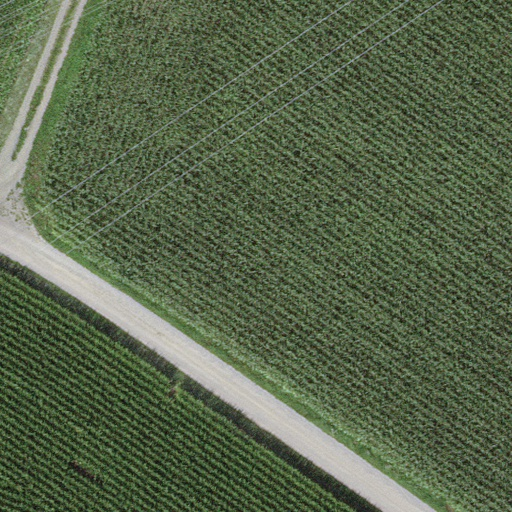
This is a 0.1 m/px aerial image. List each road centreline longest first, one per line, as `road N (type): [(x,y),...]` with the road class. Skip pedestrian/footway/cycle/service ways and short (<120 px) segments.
road 1 (track): [(0,221),(408,511)]
road 2 (track): [(0,177),(69,0)]
